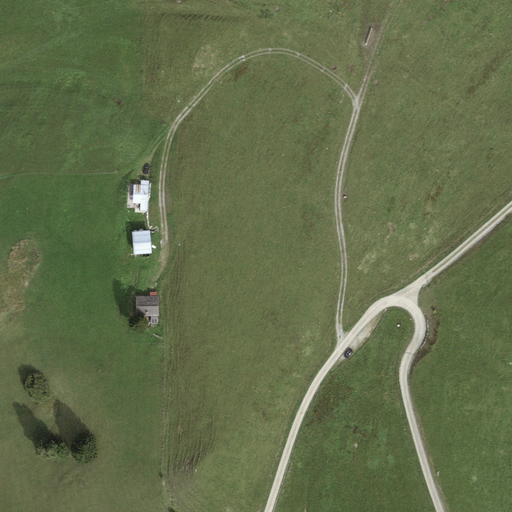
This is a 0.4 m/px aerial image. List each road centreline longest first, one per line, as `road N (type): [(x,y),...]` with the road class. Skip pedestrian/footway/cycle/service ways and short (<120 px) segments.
road 1 (track): [(154,279),(164,253),(169,137),(219,73),(269,50),(292,53),(338,80),(357,103)]
road 2 (track): [(345,343),(336,198),(342,159),(400,0)]
